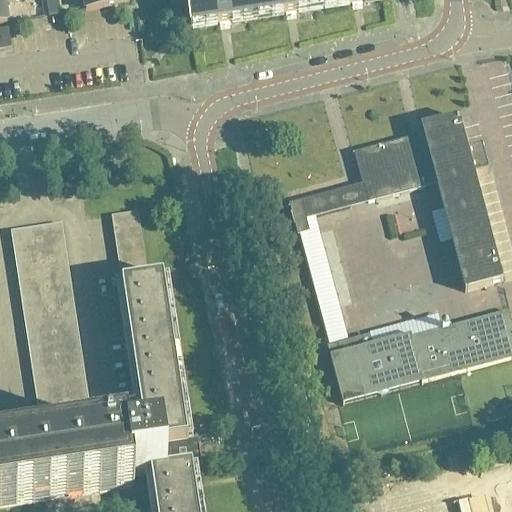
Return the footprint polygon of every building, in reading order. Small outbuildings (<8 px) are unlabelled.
[(0,0),(0,24),(6,23),(3,4),(20,2),(19,0),(0,0)] [(84,0),(86,11),(118,6),(116,0),(84,0)] [(257,19),(254,0),(185,0),(190,29),(220,25),(230,23),(257,19)] [(323,9),(321,0),(254,0),(257,19),(285,15),(295,14),(323,9)] [(321,0),(323,9),(351,5),(361,4),(386,0),(321,0)] [(0,51),(10,50),(7,32),(0,32),(0,51)] [(354,153),(362,185),(367,204),(426,188),(425,185),(438,181),(467,291),(466,291),(466,293),(504,282),(500,265),(498,265),(474,177),(489,172),(482,147),(466,151),(462,136),(464,135),(459,117),(421,128),(421,129),(423,129),(424,135),(412,138),(354,153)] [(122,179),(121,172),(114,173),(115,181),(122,179)] [(139,227),(137,214),(111,218),(113,231),(139,227)] [(64,237),(62,225),(36,229),(38,241),(64,237)] [(141,240),(139,227),(113,231),(115,244),(141,240)] [(38,241),(36,229),(11,233),(12,245),(38,241)] [(64,237),(38,241),(40,253),(66,249),(64,237)] [(143,254),(141,240),(115,244),(117,258),(143,254)] [(14,257),(40,253),(38,241),(12,245),(14,257)] [(66,249),(40,253),(42,265),(67,261),(66,249)] [(16,269),(42,265),(40,253),(14,257),(16,269)] [(145,267),(143,254),(117,258),(119,271),(145,267)] [(67,261),(42,265),(43,277),(69,273),(67,261)] [(18,280),(43,277),(42,265),(16,269),(18,280)] [(147,281),(145,267),(119,271),(121,284),(147,281)] [(69,273),(43,277),(45,288),(71,285),(69,273)] [(19,292),(45,288),(43,277),(18,280),(19,292)] [(198,511),(194,484),(192,468),(188,442),(188,440),(185,421),(163,278),(147,281),(121,284),(146,447),(129,449),(127,439),(0,457),(0,510),(24,507),(135,490),(133,479),(150,476),(155,511),(198,511)] [(71,285),(45,288),(47,300),(73,296),(71,285)] [(21,304),(47,300),(45,288),(19,292),(21,304)] [(73,296),(47,300),(49,312),(74,308),(73,296)] [(23,316),(49,312),(47,300),(21,304),(23,316)] [(74,308),(49,312),(51,324),(76,320),(74,308)] [(25,328),(51,324),(49,312),(23,316),(25,328)] [(360,352),(357,340),(327,348),(343,406),(344,406),(344,404),(511,359),(511,328),(508,313),(450,328),(449,326),(442,328),(442,330),(412,339),(411,337),(409,337),(410,339),(360,352)] [(76,320),(51,324),(52,336),(78,332),(76,320)] [(27,340),(52,336),(51,324),(25,328),(27,340)] [(78,332),(52,336),(54,348),(80,344),(78,332)] [(28,352),(54,348),(52,336),(27,340),(28,352)] [(80,344),(54,348),(56,360),(82,356),(80,344)] [(30,363),(56,360),(54,348),(28,352),(30,363)] [(82,356),(56,360),(58,371),(83,368),(82,356)] [(32,375),(58,371),(56,360),(30,363),(32,375)] [(83,368),(58,371),(59,383),(85,379),(83,368)] [(34,387),(59,383),(58,371),(32,375),(34,387)] [(85,379),(59,383),(61,395),(87,391),(85,379)] [(36,399),(61,395),(59,383),(34,387),(36,399)] [(87,391),(61,395),(63,407),(89,403),(87,391)] [(37,411),(63,407),(61,395),(36,399),(37,411)] [(89,403),(63,407),(65,419),(91,415),(89,403)] [(39,423),(65,419),(63,407),(37,411),(39,423)] [(92,427),(91,415),(65,419),(67,431),(92,427)] [(67,431),(65,419),(39,423),(41,435),(67,431)]
